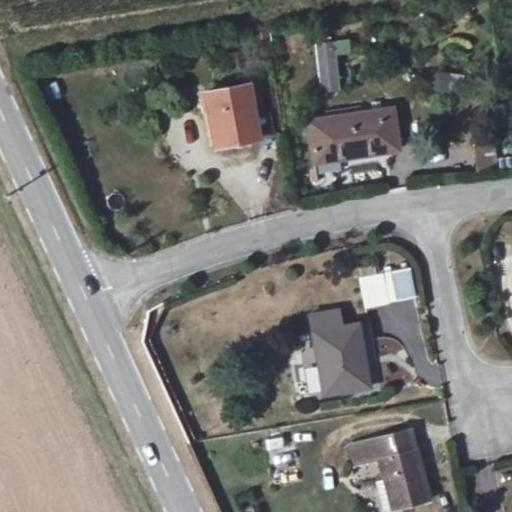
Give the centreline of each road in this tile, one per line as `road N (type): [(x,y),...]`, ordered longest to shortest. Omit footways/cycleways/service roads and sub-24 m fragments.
road 1 (residential): [(92,307),(267,241),(438,205),(511,200)]
road 2 (secondary): [(186,511),(92,307)]
road 3 (secondary): [(92,307),(0,106)]
